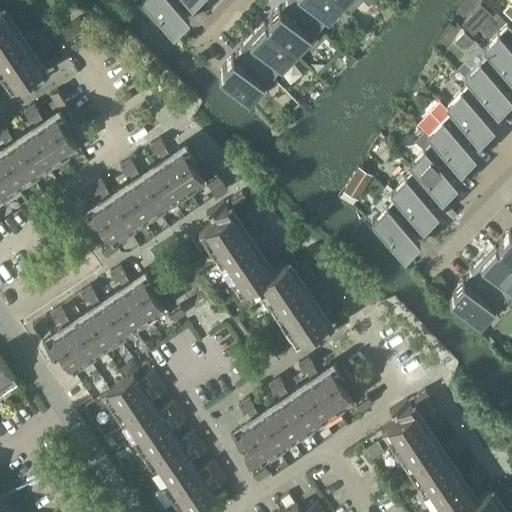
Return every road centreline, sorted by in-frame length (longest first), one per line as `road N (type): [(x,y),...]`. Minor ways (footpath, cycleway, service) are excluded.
road 1 (residential): [(0,235),(113,155),(113,116),(77,62)]
road 2 (residential): [(129,511),(0,318)]
road 3 (residential): [(252,498),(177,375),(214,347)]
road 4 (residential): [(329,445),(396,391),(355,323)]
